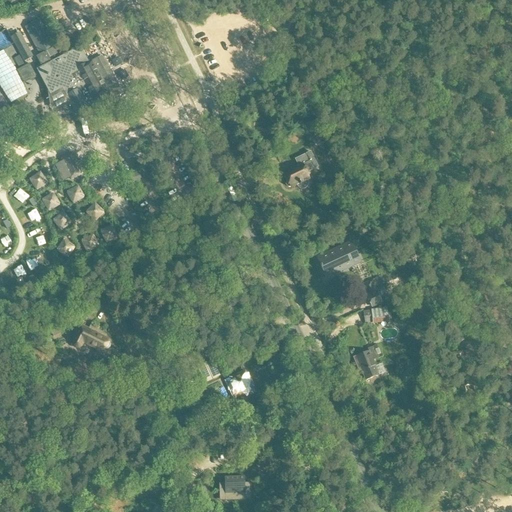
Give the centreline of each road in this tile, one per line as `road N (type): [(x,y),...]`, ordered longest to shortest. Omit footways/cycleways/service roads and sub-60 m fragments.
road 1 (secondary): [(381,511),(137,0)]
road 2 (track): [(289,317),(206,350),(123,428),(108,469),(18,511)]
road 3 (track): [(266,269),(186,306),(140,294),(87,320)]
road 4 (track): [(54,511),(127,479),(171,473),(188,481)]
